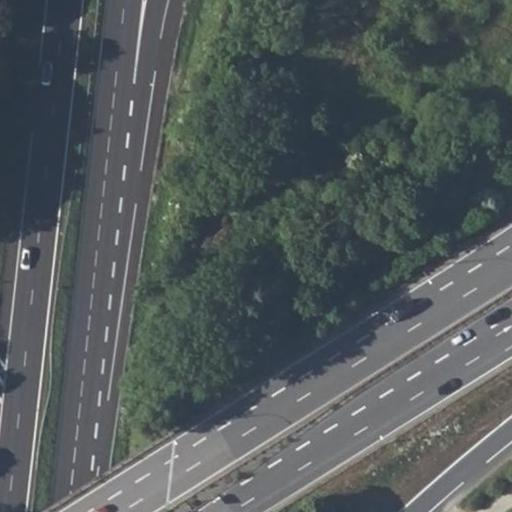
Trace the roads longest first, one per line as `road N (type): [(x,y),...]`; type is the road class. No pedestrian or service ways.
road 1 (motorway): [(65,0),(7,511)]
road 2 (primary): [(511,264),(121,511)]
road 3 (motorway): [(67,511),(105,179)]
road 4 (primary): [(230,511),(511,336)]
road 5 (motorway): [(105,179),(140,119),(158,0)]
road 6 (motorway): [(105,179),(125,0)]
road 7 (motorway): [(421,511),(511,429)]
